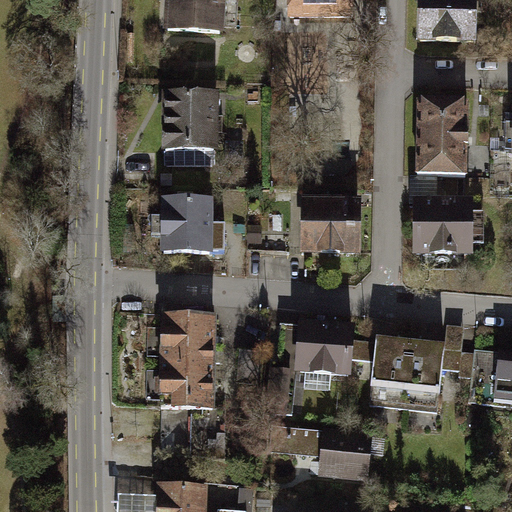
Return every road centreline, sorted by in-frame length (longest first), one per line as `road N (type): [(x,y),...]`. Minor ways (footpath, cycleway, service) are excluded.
road 1 (residential): [(86,284),(384,303)]
road 2 (tertiary): [(86,284),(97,0)]
road 3 (tertiary): [(88,511),(86,284)]
road 4 (residential): [(384,303),(389,79)]
road 5 (track): [(33,0),(38,23),(26,113),(0,182)]
road 6 (track): [(0,364),(24,331),(34,295),(0,240)]
road 7 (track): [(0,384),(25,475),(24,511)]
road 8 (residential): [(384,303),(511,314)]
road 9 (residential): [(389,79),(511,79)]
